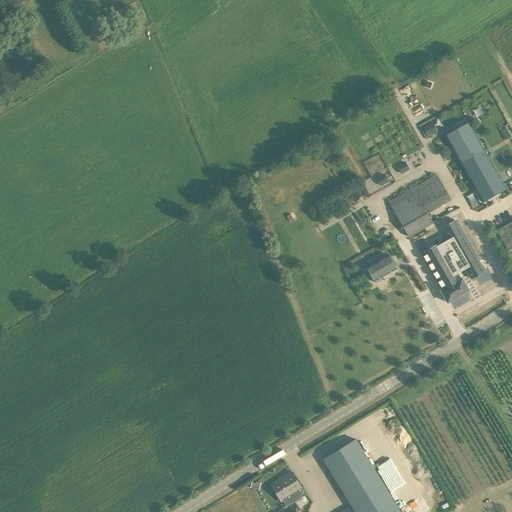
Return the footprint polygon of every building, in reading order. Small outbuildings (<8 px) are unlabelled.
[(425,135),(436,132),(432,121),(422,125),(425,135)] [(468,123),(446,136),(461,163),(483,150),(468,123)] [(511,137),(506,127),(501,130),(506,140),(511,137)] [(483,150),(461,163),(483,202),(506,189),(483,150)] [(388,201),(409,238),(433,223),(428,214),(452,200),(436,174),(388,201)] [(350,199),(364,195),(361,185),(347,189),(350,199)] [(441,241),(420,253),(441,289),(440,289),(448,302),(470,290),(463,277),(461,277),(458,272),(465,268),(471,278),(485,270),(456,219),(442,227),(449,238),(441,242),(441,241)] [(388,254),(366,267),(370,274),(368,275),(371,281),(374,280),(374,281),(375,280),(376,283),(382,279),(381,277),(396,268),(388,254)] [(401,511),(356,439),(322,460),(355,511),(401,511)] [(283,500),(287,506),(305,495),(301,489),(302,489),(291,471),(270,485),(281,501),(283,500)]
